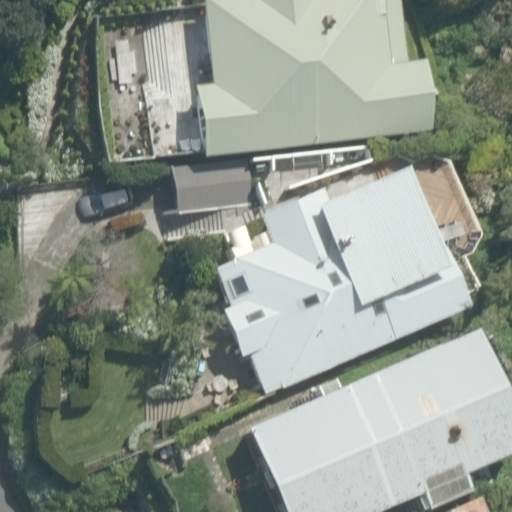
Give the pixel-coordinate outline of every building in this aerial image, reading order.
[(387,0),(207,0),(195,3),(197,156),(428,132),(423,63),(398,62),(387,0)] [(259,211),(254,160),(189,167),(164,170),(170,221),(259,211)] [(457,312),(379,171),(221,237),(227,268),(207,275),(255,399),(457,312)] [(379,511),(508,454),(460,340),(239,434),(272,511),(379,511)] [(127,511),(108,490),(82,511),(127,511)] [(475,511),(471,499),(435,511),(475,511)]
